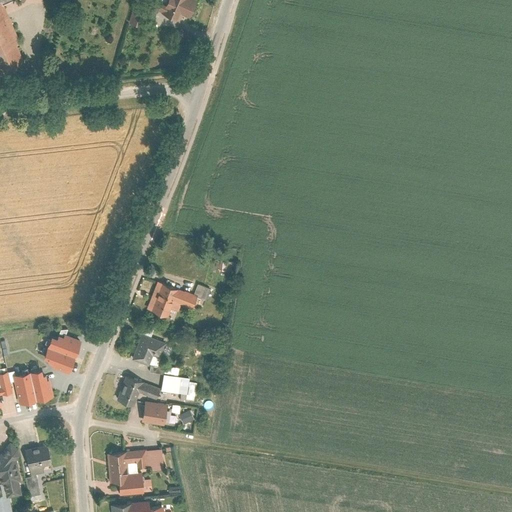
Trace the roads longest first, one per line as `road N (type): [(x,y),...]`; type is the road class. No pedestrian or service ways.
road 1 (residential): [(200,91),(81,404)]
road 2 (residential): [(0,110),(200,91)]
